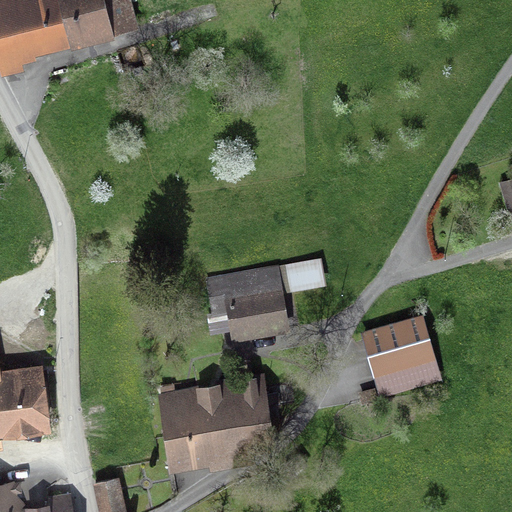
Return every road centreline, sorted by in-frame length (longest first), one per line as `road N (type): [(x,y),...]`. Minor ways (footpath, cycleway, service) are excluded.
road 1 (residential): [(88,511),(70,391),(64,222),(0,89)]
road 2 (residential): [(165,511),(289,430),(384,277)]
road 3 (track): [(384,277),(511,63)]
